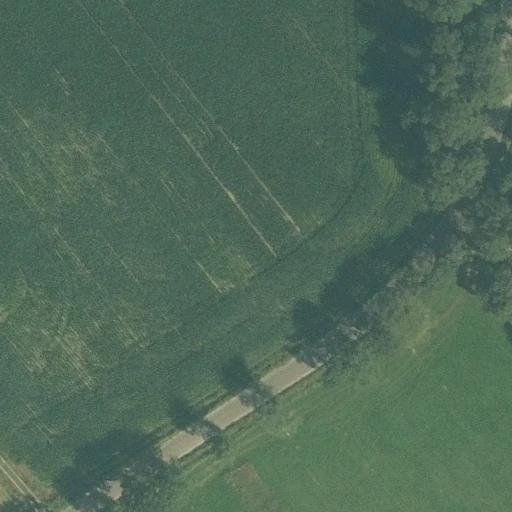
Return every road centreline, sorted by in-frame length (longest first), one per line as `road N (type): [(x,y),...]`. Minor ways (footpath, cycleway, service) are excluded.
road 1 (unclassified): [(79,511),(370,316),(415,273),(464,205)]
road 2 (unclassified): [(464,205),(501,86),(511,6)]
